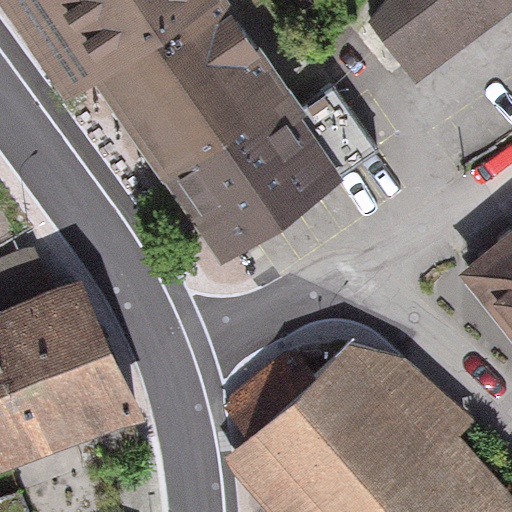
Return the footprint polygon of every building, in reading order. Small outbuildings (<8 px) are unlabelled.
[(4,0),(66,91),(94,72),(219,256),(338,176),(334,170),(372,144),(331,83),(302,103),(244,18),(257,9),(251,0),(4,0)] [(511,0),(388,0),(371,22),(416,84),(511,15),(511,0)] [(511,236),(461,277),(471,289),(511,340),(511,236)] [(144,413),(82,276),(0,313),(0,468),(4,477),(144,413)] [(255,441),(230,464),(271,511),(511,511),(511,487),(461,439),(477,422),(412,360),(354,343),(321,375),(291,343),(225,403),(255,441)] [(0,487),(0,486),(0,511),(31,511),(19,482),(0,487)]
